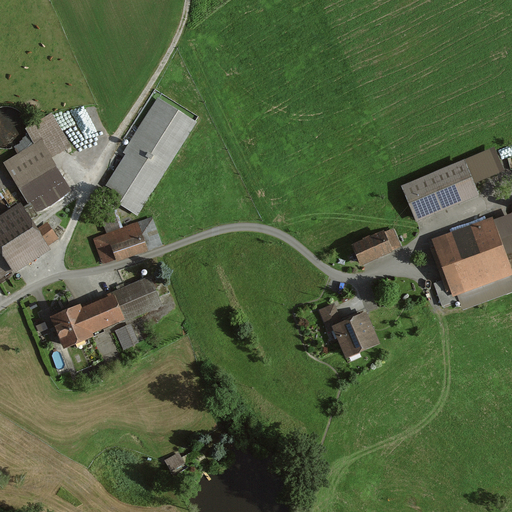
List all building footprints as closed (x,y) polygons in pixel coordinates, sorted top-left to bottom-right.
[(138,216),(197,122),(158,98),(104,183),(120,193),(115,202),(138,216)] [(71,147),(52,114),(26,129),(35,145),(4,163),(34,214),(70,193),(51,159),(71,147)] [(495,149),(465,161),(475,184),(504,172),(495,149)] [(475,184),(465,161),(402,187),(417,221),(479,195),(475,184)] [(0,279),(8,274),(10,276),(49,252),(20,207),(0,219),(0,279)] [(511,277),(511,271),(493,218),(431,240),(434,248),(430,250),(445,293),(449,292),(452,298),(511,277)] [(151,219),(93,240),(103,268),(162,247),(151,219)] [(394,253),(386,233),(352,247),(361,267),(394,253)] [(93,340),(92,336),(161,307),(149,278),(49,319),(63,352),(93,340)] [(330,335),(335,333),(346,360),(378,346),(365,317),(343,326),(335,307),(321,313),(330,335)] [(138,344),(132,326),(117,331),(123,349),(138,344)] [(185,465),(178,454),(166,461),(173,473),(185,465)]
